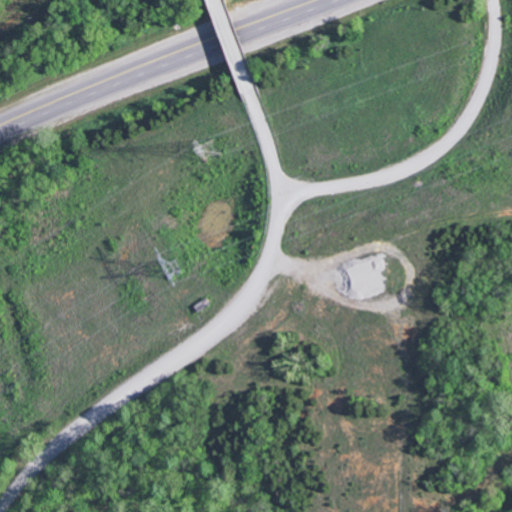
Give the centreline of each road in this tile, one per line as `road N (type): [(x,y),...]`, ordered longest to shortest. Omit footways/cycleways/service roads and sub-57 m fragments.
road 1 (residential): [(2,511),(60,445),(204,340),(265,268),(280,192),(251,89)]
road 2 (trunk): [(0,126),(319,0)]
road 3 (residential): [(494,0),(488,76),(441,148),(387,175),(280,192)]
